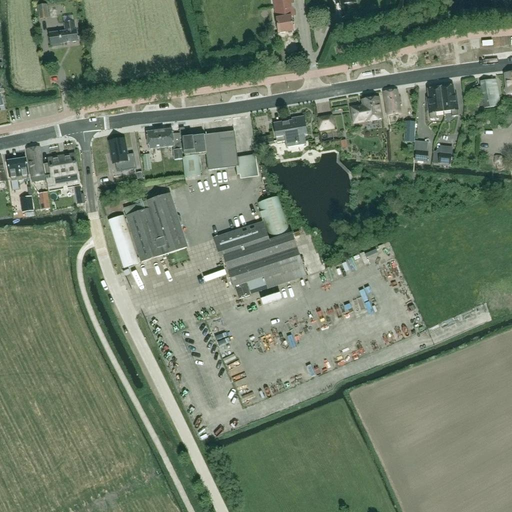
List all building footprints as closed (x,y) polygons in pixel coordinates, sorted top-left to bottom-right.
[(291,16),(295,16),(292,0),(272,0),(278,34),(294,31),(291,16)] [(49,18),(47,4),(38,6),(40,20),(49,18)] [(61,44),(78,41),(76,30),(75,30),(74,21),(64,23),(65,31),(49,34),(50,45),(52,45),(52,47),(61,46),(61,44)] [(481,82),(483,97),(493,96),(497,95),(495,81),(481,82)] [(440,87),(443,112),(451,111),(452,117),(458,116),(457,110),(458,110),(456,94),(454,94),(453,86),(440,87)] [(443,112),(440,87),(439,87),(439,88),(427,89),(429,104),(427,105),(428,114),(429,113),(430,119),(436,119),(435,113),(443,112)] [(387,115),(401,113),(397,90),(383,92),(387,115)] [(493,96),(483,97),(482,97),(483,103),(484,109),(494,108),(493,100),(493,96)] [(379,97),(362,100),(363,105),(351,108),(353,123),(365,121),(365,122),(382,119),(379,97)] [(304,135),(307,135),(304,116),(295,118),(295,120),(273,123),(277,143),(285,142),(286,148),(305,144),(304,135)] [(325,117),(317,118),(319,131),(327,130),(325,117)] [(415,122),(405,122),(405,142),(416,142),(415,122)] [(184,128),(179,128),(179,133),(180,138),(183,138),(185,156),(206,153),(206,155),(208,166),(208,170),(224,168),(231,167),(238,167),(257,164),(255,156),(255,155),(237,157),(234,131),(188,137),(187,130),(185,131),(184,128)] [(172,129),(159,131),(161,148),(173,147),(175,160),(183,159),(180,138),(179,133),(173,134),(172,129)] [(159,131),(147,132),(149,149),(161,148),(159,131)] [(124,139),(109,142),(113,163),(115,163),(117,173),(136,169),(134,154),(127,156),(124,139)] [(274,145),(274,140),(257,143),(260,157),(265,156),(263,146),(274,145)] [(428,152),(417,151),(418,143),(415,142),(414,150),(416,151),(415,161),(427,162),(428,152)] [(40,147),(27,149),(31,178),(32,183),(45,180),(44,175),(40,147)] [(433,151),(432,163),(438,163),(450,165),(451,155),(439,153),(439,152),(433,151)] [(55,176),(77,173),(74,155),(49,159),(50,164),(44,165),(47,186),(57,185),(55,176)] [(198,155),(183,157),(186,177),(201,176),(198,155)] [(23,180),(29,179),(26,159),(8,161),(10,182),(18,180),(19,181),(22,181),(23,180)] [(50,207),(48,196),(48,192),(40,193),(43,208),(50,207)] [(144,202),(124,209),(126,216),(141,263),(187,248),(177,216),(172,199),(170,194),(167,195),(144,202)] [(22,212),(34,211),(32,196),(20,198),(22,212)] [(265,219),(272,240),(291,234),(281,206),(277,196),(258,203),(261,213),(260,213),(262,220),(265,219)] [(188,198),(180,200),(182,210),(191,208),(188,198)] [(139,265),(127,227),(123,216),(110,220),(126,270),(139,265)] [(267,289),(305,277),(306,276),(292,233),(291,234),(272,240),(269,241),(263,222),(213,239),(219,258),(223,257),(233,288),(234,287),(245,284),(264,278),(267,289)] [(250,295),(245,284),(234,287),(238,299),(250,295)] [(464,316),(467,321),(476,315),(480,319),(491,311),(484,301),(464,316)] [(355,318),(348,318),(351,330),(355,343),(361,343),(362,349),(378,344),(374,344),(405,335),(401,323),(380,329),(359,330),(380,323),(380,320),(387,318),(387,315),(395,313),(393,306),(379,310),(379,316),(363,316),(355,318)] [(415,310),(419,326),(427,324),(424,308),(415,310)] [(268,367),(275,389),(280,387),(273,365),(268,367)] [(228,429),(228,420),(212,420),(212,429),(228,429)]
